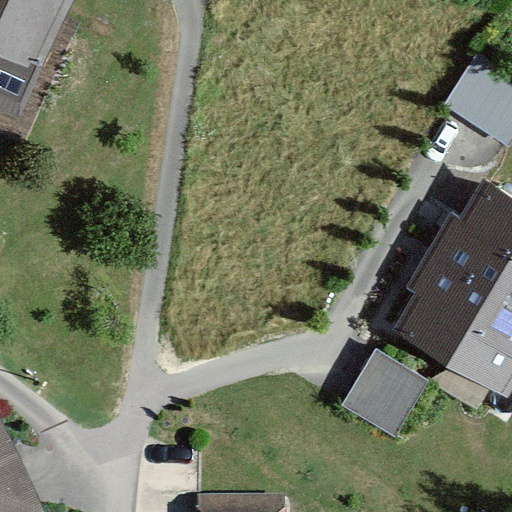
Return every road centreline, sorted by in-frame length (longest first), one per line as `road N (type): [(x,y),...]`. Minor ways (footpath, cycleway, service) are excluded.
road 1 (residential): [(187,0),(121,511)]
road 2 (unknown): [(0,384),(125,475)]
